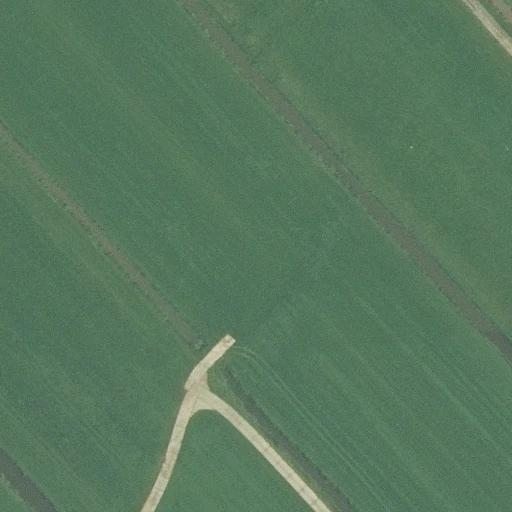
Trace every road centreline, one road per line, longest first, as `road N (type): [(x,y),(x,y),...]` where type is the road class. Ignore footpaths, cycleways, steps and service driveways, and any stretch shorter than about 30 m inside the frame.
road 1 (track): [(320,511),(202,396),(196,377),(229,338)]
road 2 (track): [(202,396),(190,401),(146,511)]
